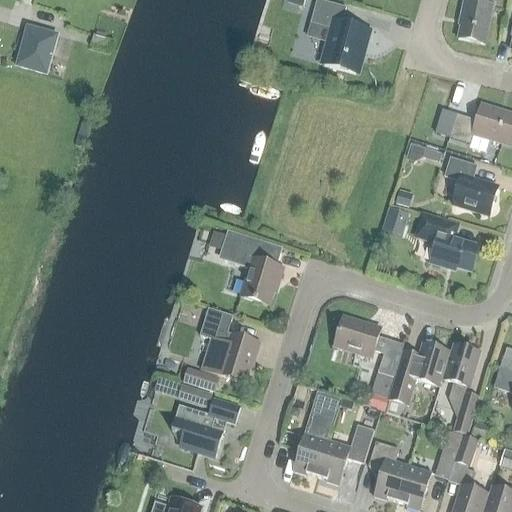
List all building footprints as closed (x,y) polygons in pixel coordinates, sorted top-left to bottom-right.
[(303,0),(286,0),(285,8),(300,12),(303,0)] [(480,0),(479,5),(463,1),(460,15),(462,15),(457,41),(484,46),(492,7),(491,7),(492,0),(480,0)] [(365,49),(370,32),(341,24),(345,9),(316,1),(309,25),(333,31),(323,67),(354,76),(362,48),(365,49)] [(59,38),(34,32),(31,46),(29,45),(27,52),(23,51),(18,70),(48,79),(59,38)] [(114,41),(94,35),(90,46),(110,52),(114,41)] [(472,136),(509,147),(511,139),(511,116),(480,107),(475,122),(456,116),(449,139),(469,146),(472,136)] [(412,156),(442,163),(444,152),(431,149),(435,132),(418,129),(412,156)] [(451,207),(488,218),(497,189),(472,181),(476,168),(449,160),(443,179),(458,184),(451,207)] [(412,195),(399,191),(394,204),(408,208),(412,195)] [(389,210),(385,222),(405,228),(408,216),(389,210)] [(445,267),(471,275),(479,249),(445,238),(449,225),(422,216),(415,239),(435,245),(429,265),(444,270),(445,267)] [(220,252),(220,255),(223,262),(249,271),(240,299),(268,308),(276,284),(278,284),(282,270),(276,268),(282,250),(241,236),(227,232),(225,237),(220,252)] [(198,373),(202,374),(219,380),(219,378),(245,386),(253,358),(255,359),(259,345),(227,335),(232,318),(207,311),(199,338),(208,341),(198,373)] [(377,375),(392,379),(402,347),(377,339),(380,331),(342,319),(333,348),(371,360),(373,353),(383,356),(377,375)] [(414,382),(437,388),(447,354),(422,346),(418,360),(402,355),(389,398),(388,402),(407,408),(414,382)] [(443,382),(468,389),(478,355),(453,347),(443,382)] [(511,352),(506,350),(500,370),(511,374),(511,352)] [(511,374),(500,370),(493,390),(511,395),(511,374)] [(198,388),(214,394),(219,380),(202,374),(198,388)] [(177,401),(207,411),(212,396),(182,387),(177,401)] [(385,413),(388,402),(389,398),(366,391),(361,406),(385,413)] [(304,436),(292,474),(306,478),(306,477),(316,479),(327,443),(340,402),(317,395),(311,414),(304,436)] [(464,396),(453,434),(466,438),(478,400),(464,396)] [(179,449),(214,460),(222,437),(221,436),(225,424),(234,427),(239,410),(213,402),(208,418),(178,409),(171,434),(182,437),(179,449)] [(327,443),(316,479),(325,482),(325,484),(338,488),(347,461),(363,467),(373,433),(357,428),(350,450),(327,443)] [(447,483),(460,488),(452,511),(479,511),(485,495),(470,491),(475,475),(467,472),(468,469),(470,470),(478,443),(462,438),(457,451),(448,482),(447,483)] [(386,501),(395,504),(407,468),(394,465),(398,452),(376,444),(367,468),(377,482),(372,499),(385,503),(386,501)] [(434,478),(448,482),(457,451),(444,447),(434,478)] [(499,467),(511,471),(511,454),(504,452),(499,467)] [(395,504),(405,507),(404,508),(415,511),(417,511),(430,476),(407,468),(395,504)] [(483,511),(510,511),(511,508),(511,489),(506,488),(504,493),(491,489),(483,511)] [(155,506),(152,511),(197,511),(198,511),(200,511),(200,510),(171,501),(169,509),(154,504),(153,505),(155,506)]
